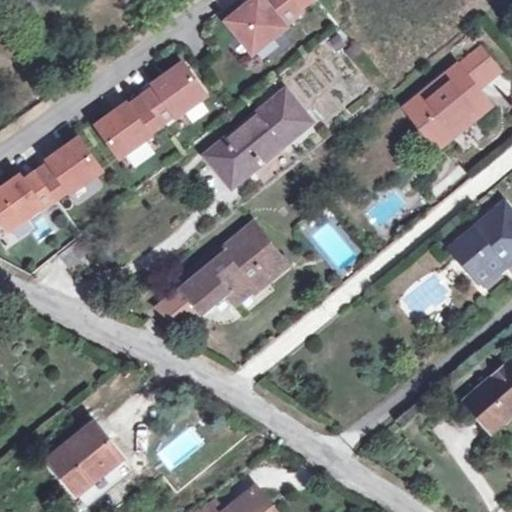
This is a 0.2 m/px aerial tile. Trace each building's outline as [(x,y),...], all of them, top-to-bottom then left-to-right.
[(263,0),(253,0),(227,18),(251,54),(284,31),(283,29),(301,17),(289,0),(268,0),(265,2),(263,0)] [(496,69),(480,49),(459,65),(475,87),(496,69)] [(153,86),(140,95),(159,122),(172,112),(174,115),(204,93),(181,62),(152,84),(153,86)] [(475,87),(459,65),(407,108),(439,146),(489,104),(475,87)] [(303,115),(284,93),(206,157),(230,187),(262,161),(256,154),(303,115)] [(125,103),(95,124),(118,156),(147,134),(146,132),(159,122),(140,95),(126,105),(125,103)] [(309,122),(303,115),(256,154),(262,161),(309,122)] [(47,160),(33,170),(53,197),(66,187),(68,190),(98,168),(75,137),(46,158),(47,160)] [(17,174),(0,186),(0,219),(6,228),(37,205),(39,207),(53,197),(33,170),(21,180),(17,174)] [(511,258),(511,212),(504,204),(450,248),(478,280),(500,261),(504,265),(511,258)] [(214,255),(218,260),(183,289),(203,312),(227,293),(236,303),(286,263),(253,223),(214,255)] [(89,250),(79,238),(59,255),(69,267),(89,250)] [(511,359),(465,400),(491,430),(511,411),(511,359)] [(122,458),(94,423),(49,459),(71,488),(84,478),(87,483),(122,458)] [(87,483),(84,478),(71,488),(74,493),(87,483)] [(275,511),(257,489),(228,511),(275,511)]
